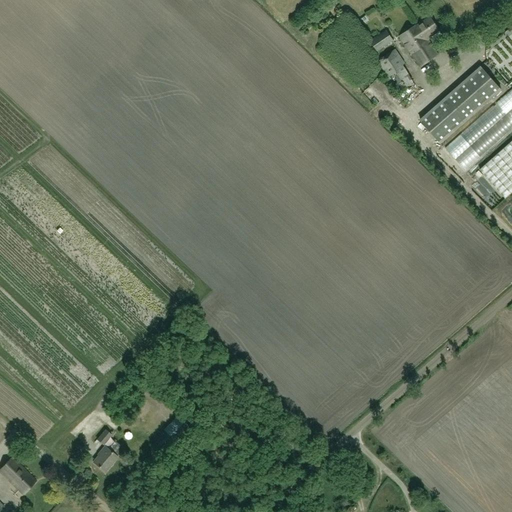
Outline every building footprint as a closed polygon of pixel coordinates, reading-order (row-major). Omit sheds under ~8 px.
[(409,51),(427,39),(439,31),(430,17),(416,26),(415,25),(399,36),(409,51)] [(393,41),(386,31),(371,41),(377,52),(393,41)] [(427,39),(409,51),(412,55),(412,54),(420,66),(438,55),(427,39)] [(400,95),(416,85),(403,66),(405,63),(396,49),(377,61),(379,64),(378,64),(400,95)] [(502,90),(480,66),(420,119),(441,144),(502,90)] [(465,171),(511,129),(511,89),(445,148),(465,171)] [(511,141),(480,169),(505,199),(511,192),(511,141)] [(97,440),(103,445),(112,435),(105,430),(97,440)] [(105,472),(117,457),(105,446),(101,452),(93,462),(105,472)] [(0,471),(23,494),(36,482),(12,458),(0,469),(0,471)]
